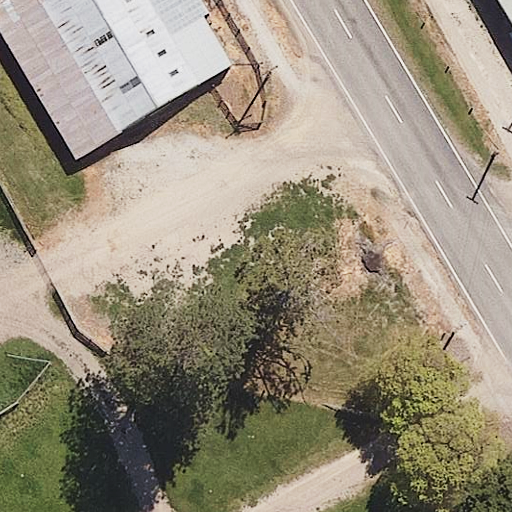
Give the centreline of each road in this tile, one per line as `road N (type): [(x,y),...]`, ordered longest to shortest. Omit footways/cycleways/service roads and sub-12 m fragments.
road 1 (unknown): [(0,290),(377,73)]
road 2 (primary): [(511,300),(334,0)]
